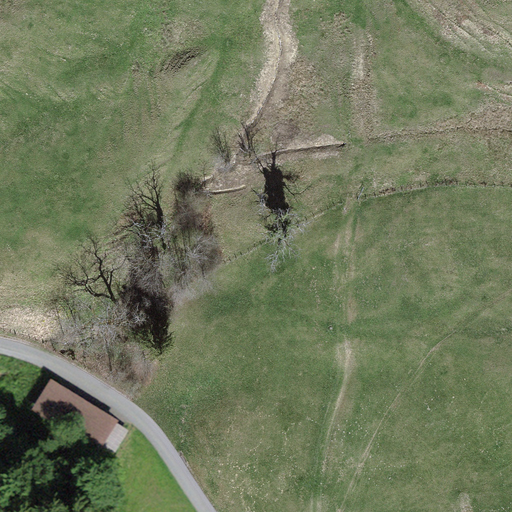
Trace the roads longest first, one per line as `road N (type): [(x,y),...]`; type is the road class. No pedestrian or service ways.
road 1 (track): [(339,0),(354,41),(334,285),(346,363),(321,434),(318,511)]
road 2 (track): [(0,363),(115,403),(201,511)]
